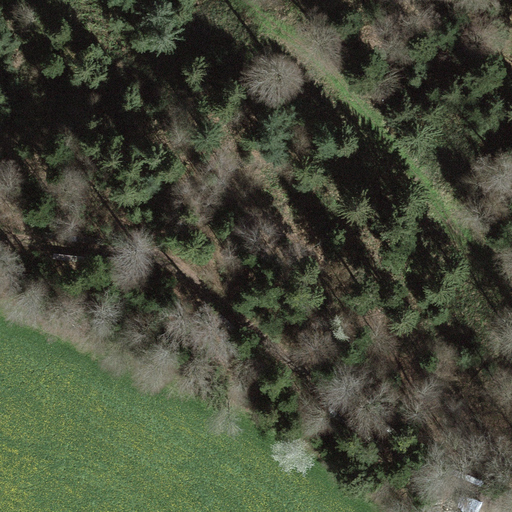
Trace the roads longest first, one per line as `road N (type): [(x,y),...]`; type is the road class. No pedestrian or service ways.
road 1 (track): [(0,319),(468,511)]
road 2 (track): [(249,0),(315,48),(484,268),(511,289)]
